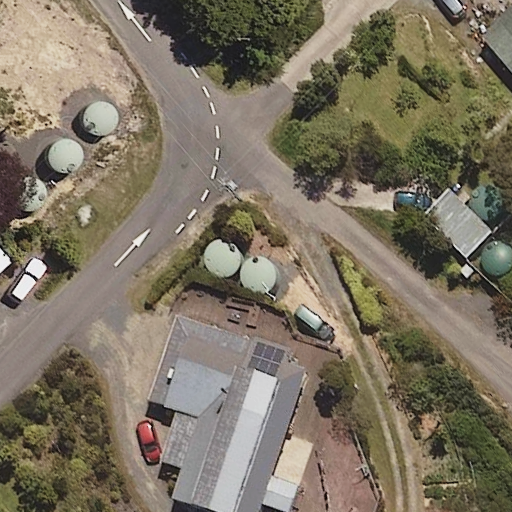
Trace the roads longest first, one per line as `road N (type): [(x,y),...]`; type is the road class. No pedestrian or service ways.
road 1 (residential): [(511,374),(282,180),(246,161),(190,157)]
road 2 (residential): [(0,387),(144,238),(175,200),(190,157)]
road 3 (residential): [(191,120),(275,92),(371,0)]
road 4 (residential): [(191,120),(177,73),(122,0)]
